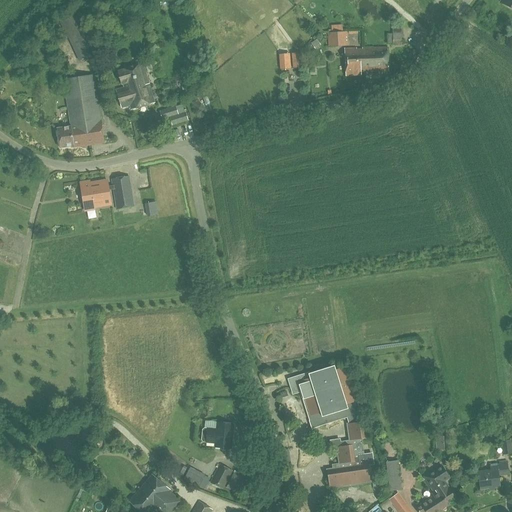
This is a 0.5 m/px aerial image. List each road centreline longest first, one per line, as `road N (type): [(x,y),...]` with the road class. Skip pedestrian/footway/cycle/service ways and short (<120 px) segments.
road 1 (unclassified): [(187,142),(392,88),(467,0)]
road 2 (unclassified): [(261,401),(222,309),(187,142)]
road 3 (unclassified): [(187,142),(80,165),(44,159),(0,135)]
